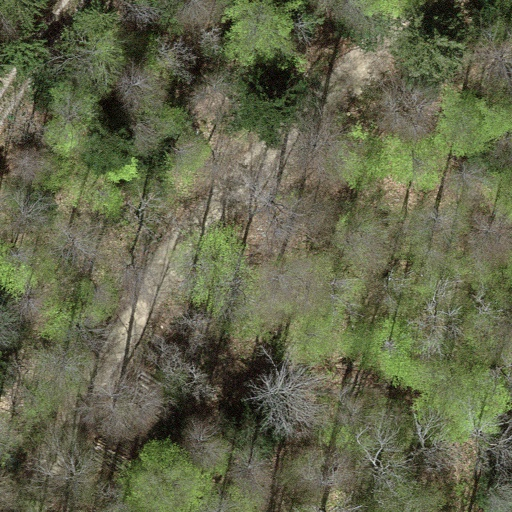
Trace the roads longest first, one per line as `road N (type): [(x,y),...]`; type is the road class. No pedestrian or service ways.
road 1 (track): [(23,511),(136,310),(193,227),(435,0)]
road 2 (track): [(77,0),(0,110)]
